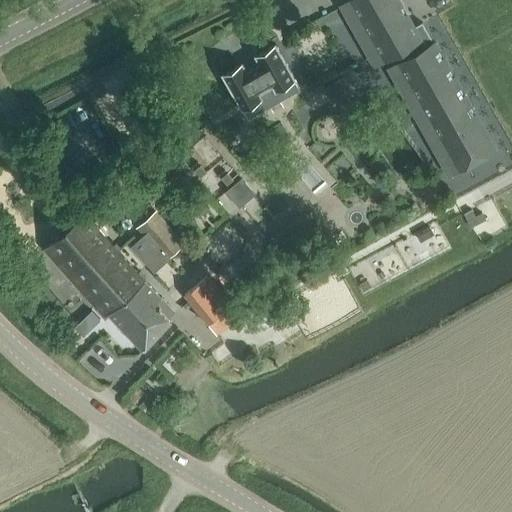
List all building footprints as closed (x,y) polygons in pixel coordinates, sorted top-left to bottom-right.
[(494,148),(436,45),(436,44),(435,43),(434,43),(422,23),(414,27),(398,0),(352,0),(351,1),(384,59),(395,53),(400,63),(399,63),(442,139),(433,144),(449,173),(494,148)] [(296,80),(276,43),(255,54),(260,63),(248,70),(243,62),(223,73),(243,109),(244,109),(249,117),(300,89),(295,80),(296,80)] [(331,100),(349,90),(342,77),(324,88),(331,100)] [(472,209),(465,213),(471,226),(486,218),(483,212),(476,216),(472,209)] [(168,257),(184,244),(155,211),(140,225),(168,257)] [(169,318),(176,312),(84,213),(45,249),(107,316),(109,314),(142,350),(173,322),(169,318)] [(216,334),(234,319),(226,309),(232,305),(208,275),(184,294),(216,334)] [(92,310),(75,327),(83,336),(100,319),(92,310)]
